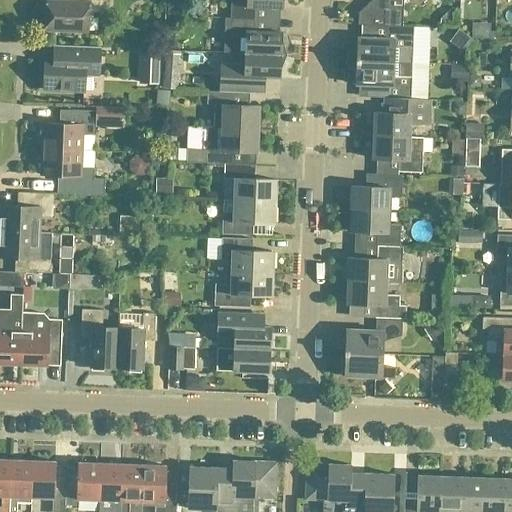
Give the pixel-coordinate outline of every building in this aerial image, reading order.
[(45,32),(87,34),(87,20),(92,20),(93,14),(104,15),(104,0),(73,0),(74,4),(46,3),(45,32)] [(230,0),(229,21),(254,22),(254,10),(281,11),(282,7),(284,0),(230,0)] [(373,0),(358,15),(357,27),(386,28),(402,29),(402,0),(373,0)] [(244,56),(280,57),(280,54),(285,53),(280,38),(281,34),(253,33),(254,22),(229,21),(225,20),(224,55),(244,56)] [(356,63),(393,65),(412,65),(412,51),(413,29),(402,29),(386,28),(386,41),(355,39),(354,54),(356,54),(356,63)] [(44,62),(43,92),(83,93),(84,79),(98,79),(99,49),(53,48),(52,62),(44,62)] [(280,60),(280,57),(244,56),(244,66),(221,65),(220,94),(233,94),(263,96),(264,80),(279,80),(279,76),(284,62),(280,60)] [(410,101),(411,79),(412,65),(393,65),(356,63),(355,73),(354,73),(353,87),(384,88),(384,100),(410,101)] [(232,107),(233,94),(220,94),(207,93),(206,107),(214,107),(213,130),(257,131),(258,108),(232,107)] [(425,102),(401,101),(384,100),(383,115),(374,115),(373,138),(409,139),(409,127),(424,127),(425,102)] [(99,109),(98,142),(120,143),(121,110),(99,109)] [(41,151),(82,153),(82,137),(94,137),(95,113),(67,112),(66,126),(42,125),(41,151)] [(186,151),(185,165),(206,165),(224,166),(230,166),(230,153),(255,154),(256,154),(257,131),(213,130),(203,129),(203,151),(203,152),(186,151)] [(423,140),(409,139),(373,138),(372,161),(398,162),(397,174),(421,175),(423,140)] [(466,141),(465,168),(477,168),(478,141),(466,141)] [(93,170),(81,170),(82,153),(41,151),(40,177),(64,178),(64,196),(103,198),(104,182),(93,181),(93,170)] [(511,186),(511,151),(501,151),(499,186),(511,186)] [(254,167),(230,166),(224,166),(223,180),(234,181),(233,203),(274,204),(275,182),(254,181),(254,167)] [(351,188),(350,211),(388,213),(389,200),(401,200),(402,177),(386,176),(385,190),(351,188)] [(155,197),(172,198),(172,181),(155,181),(155,197)] [(484,203),(484,184),(465,185),(466,203),(484,203)] [(511,186),(499,186),(498,186),(496,222),(511,222),(511,186)] [(0,207),(0,233),(38,235),(39,218),(52,219),(53,196),(26,195),(25,209),(0,207)] [(274,204),(233,203),(233,215),(222,215),(221,236),(252,237),(252,225),(273,226),(274,204)] [(388,213),(350,211),(349,234),(376,235),(375,247),(399,248),(400,227),(388,226),(388,213)] [(23,275),(50,276),(51,236),(38,235),(0,233),(0,259),(23,261),(23,275)] [(508,259),(507,273),(511,273),(511,237),(496,237),(496,259),(508,259)] [(251,253),(252,241),(221,240),(220,262),(231,262),(231,274),(271,276),(272,254),(251,253)] [(376,261),(348,260),(347,283),(386,285),(400,285),(402,249),(376,248),(376,261)] [(0,273),(0,288),(22,290),(23,275),(13,274),(0,273)] [(511,273),(507,273),(506,295),(499,295),(499,308),(511,308),(511,273)] [(249,309),(250,298),(270,298),(271,276),(231,274),(230,287),(214,286),(214,308),(249,309)] [(347,283),(346,306),(373,307),(373,320),(375,320),(402,321),(405,321),(405,308),(399,308),(399,298),(385,297),(386,285),(347,283)] [(169,295),(165,309),(181,312),(184,299),(169,295)] [(0,365),(19,367),(21,321),(21,315),(22,301),(12,300),(12,314),(0,313),(0,365)] [(91,369),(116,370),(117,330),(102,329),(102,312),(81,311),(80,339),(92,340),(91,369)] [(21,315),(21,321),(19,367),(46,368),(47,346),(60,346),(61,322),(48,322),(43,315),(21,315)] [(142,342),(154,342),(155,316),(142,315),(142,331),(117,330),(116,370),(141,371),(142,342)] [(234,340),(233,351),(268,352),(269,329),(262,329),(263,317),(218,315),(217,339),(234,340)] [(511,357),(511,332),(508,332),(508,320),(482,319),(481,332),(487,332),(487,341),(503,342),(502,357),(511,357)] [(344,355),(382,356),(382,344),(401,338),(402,321),(375,320),(375,333),(343,331),(343,345),(345,345),(344,355)] [(177,335),(167,334),(169,347),(177,348),(177,335)] [(168,371),(182,372),(182,371),(194,372),(194,350),(168,349),(168,371)] [(268,375),(268,352),(233,351),(216,350),(215,373),(268,375)] [(382,356),(344,355),(344,364),(342,364),(342,378),(394,381),(394,370),(381,370),(382,356)] [(443,380),(456,380),(457,355),(444,355),(443,380)] [(487,381),(511,382),(511,357),(502,357),(502,372),(487,371),(487,381)] [(443,383),(443,380),(444,359),(431,358),(430,382),(443,383)] [(0,498),(9,499),(11,462),(0,461),(0,498)] [(31,504),(31,500),(32,463),(11,462),(9,499),(8,511),(16,511),(16,504),(31,504)] [(53,489),(54,464),(32,463),(31,500),(64,501),(65,501),(65,490),(53,489)] [(257,511),(258,500),(275,500),(276,464),(232,463),(231,471),(188,469),(187,511),(214,511),(257,511)] [(77,502),(98,502),(100,466),(77,465),(76,490),(65,490),(65,501),(64,501),(64,508),(76,508),(77,502)] [(120,503),(121,466),(100,466),(98,502),(120,503)] [(141,508),(141,504),(143,467),(121,466),(120,503),(119,511),(141,511),(141,508)] [(322,502),(321,511),(391,511),(393,477),(350,475),(350,467),(306,466),(305,502),(322,502)] [(174,511),(176,493),(164,493),(165,468),(143,467),(141,504),(141,508),(154,508),(153,511),(174,511)] [(438,511),(439,479),(417,478),(416,488),(404,488),(403,511),(438,511)] [(459,511),(461,479),(439,479),(438,511),(459,511)] [(480,511),(482,480),(461,479),(459,511),(480,511)] [(502,511),(504,481),(482,480),(480,511),(502,511)] [(502,511),(511,511),(511,481),(504,481),(502,511)]
